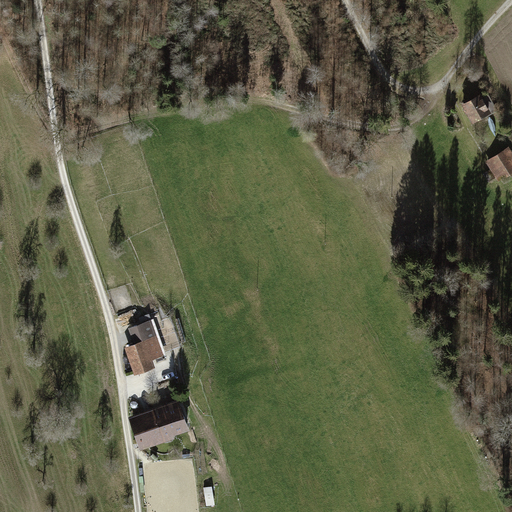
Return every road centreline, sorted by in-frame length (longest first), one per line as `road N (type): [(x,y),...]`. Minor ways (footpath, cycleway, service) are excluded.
road 1 (track): [(137,511),(115,363),(57,145),(36,0)]
road 2 (track): [(57,145),(100,126),(232,103),(394,129),(431,109),(436,88)]
road 3 (track): [(345,0),(381,68),(412,89),(446,80),(510,0)]
